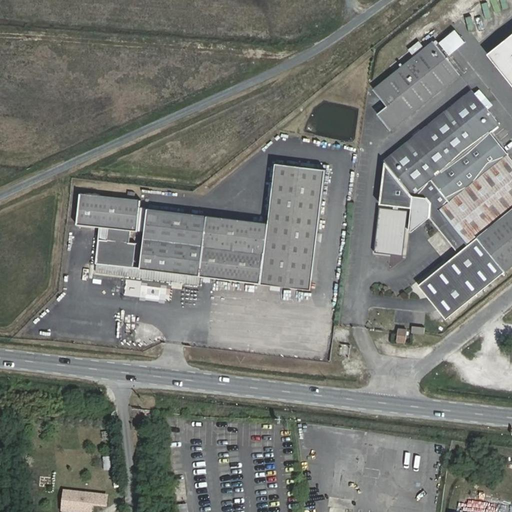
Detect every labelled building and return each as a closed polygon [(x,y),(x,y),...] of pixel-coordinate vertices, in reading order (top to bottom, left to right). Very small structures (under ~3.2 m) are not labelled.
[(511,37),(487,57),(511,87),(511,37)] [(429,46),(370,93),(384,110),(374,117),(387,134),(455,79),(429,46)] [(456,261),(441,273),(467,307),(502,278),(511,270),(511,166),(488,136),(496,130),(468,95),(380,166),(382,169),(377,209),(389,211),(389,215),(376,213),(371,258),(397,261),(401,234),(405,235),(404,235),(405,236),(405,237),(406,237),(407,237),(425,223),(435,234),(456,261)] [(195,286),(195,277),(313,291),(327,170),(278,165),(270,226),(141,211),(142,203),(81,196),(77,229),(94,231),(90,265),(93,265),(92,274),(195,286)] [(427,332),(414,330),(413,337),(426,339),(427,332)] [(409,334),(400,333),(399,344),(407,345),(409,334)] [(108,483),(67,478),(64,501),(91,504),(93,495),(106,496),(108,483)]
